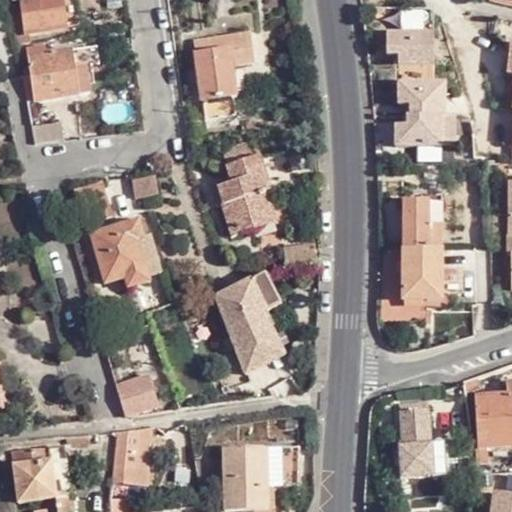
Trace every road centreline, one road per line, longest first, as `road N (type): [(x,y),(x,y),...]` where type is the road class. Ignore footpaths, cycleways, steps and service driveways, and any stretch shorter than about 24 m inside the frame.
road 1 (residential): [(109,428),(41,195),(43,175),(156,145),(161,125),(141,0)]
road 2 (tertiary): [(340,386),(348,190),(327,0)]
road 3 (residential): [(109,428),(312,399),(340,386)]
road 4 (residential): [(511,336),(340,386)]
road 5 (tertiary): [(336,511),(340,386)]
